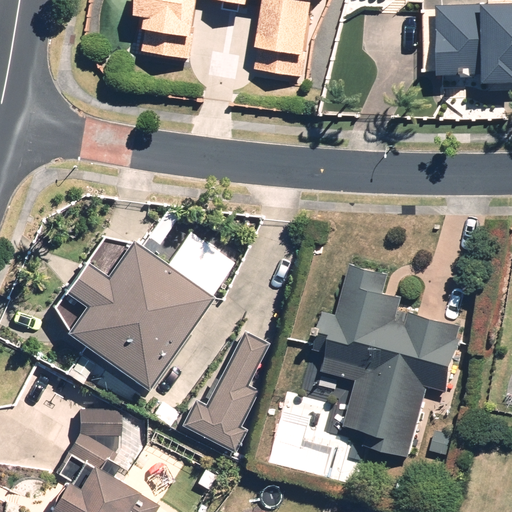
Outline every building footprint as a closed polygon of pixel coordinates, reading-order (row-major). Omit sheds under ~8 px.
[(247,11),(247,2),(260,3),(252,75),(305,81),(313,4),(327,6),(327,0),(135,0),(133,22),(144,23),(141,57),(190,62),(196,0),(212,0),(212,7),(247,11)] [(511,6),(435,5),(433,77),(479,78),(478,89),(511,89),(511,6)] [(78,312),(59,338),(139,396),(206,302),(127,245),(101,282),(79,266),(57,297),(78,312)] [(388,275),(348,265),(335,319),(323,316),(314,352),(325,354),(320,371),(354,379),(342,426),(366,432),(362,451),(408,462),(426,388),(450,393),(466,327),(404,312),(406,302),(383,296),(388,275)] [(266,347),(241,334),(203,408),(191,401),(178,426),(234,455),(245,434),(238,430),(256,394),(245,388),(266,347)] [(65,459),(83,470),(85,467),(93,472),(117,453),(118,412),(76,411),(76,441),(65,459)] [(123,511),(133,496),(93,472),(85,467),(83,470),(67,497),(57,492),(44,511),(123,511)]
